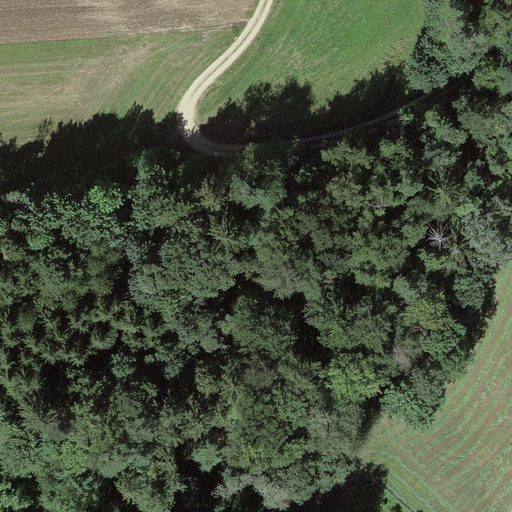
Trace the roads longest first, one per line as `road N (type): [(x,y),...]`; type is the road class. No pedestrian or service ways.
road 1 (track): [(511,28),(390,116),(341,134),(241,150),(179,135),(173,118),(249,28),(262,0)]
road 2 (track): [(511,195),(429,359),(353,427),(318,439),(304,460),(316,511)]
